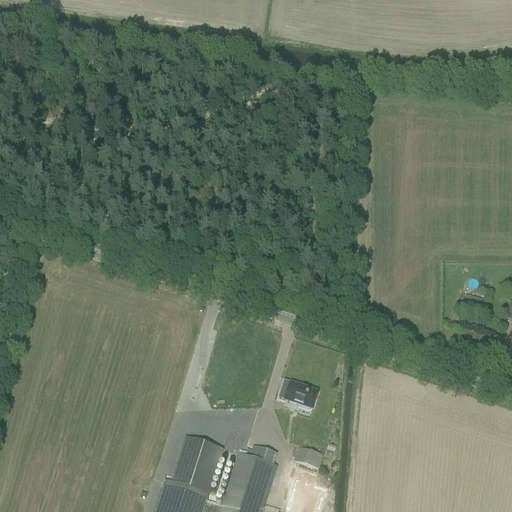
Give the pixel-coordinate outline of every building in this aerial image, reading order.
[(459,308),(479,313),(482,302),(463,297),(459,308)] [(312,411),(317,395),(317,393),(284,382),(278,400),(312,411)] [(185,439),(170,485),(208,497),(223,451),(185,439)] [(262,511),(277,468),(273,467),(276,456),(253,448),(250,460),(238,456),(220,511),(262,511)] [(289,483),(312,490),(322,458),(299,451),(289,483)] [(165,483),(155,511),(203,511),(208,497),(170,485),(165,483)]
